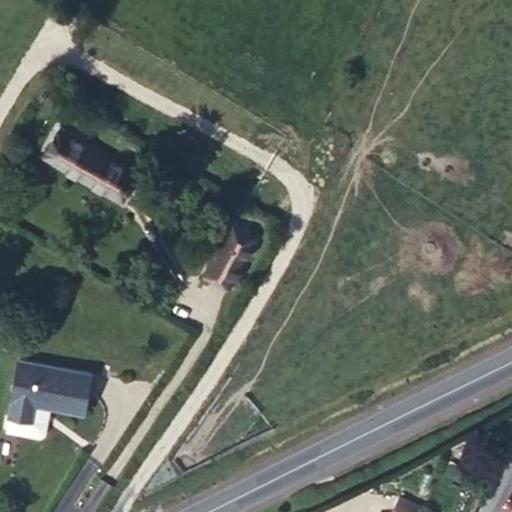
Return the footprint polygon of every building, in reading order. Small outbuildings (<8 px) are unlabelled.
[(112,159),(59,130),(45,156),(123,198),(137,173),(112,159)] [(114,155),(112,159),(137,173),(139,169),(114,155)] [(228,288),(256,236),(232,223),(225,238),(212,262),(204,275),(228,288)] [(208,260),(212,262),(225,238),(221,236),(208,260)] [(85,412),(92,372),(21,359),(10,415),(33,419),(36,403),(51,405),(85,412)] [(33,419),(10,415),(7,430),(38,435),(46,429),(51,405),(36,403),(33,419)]
